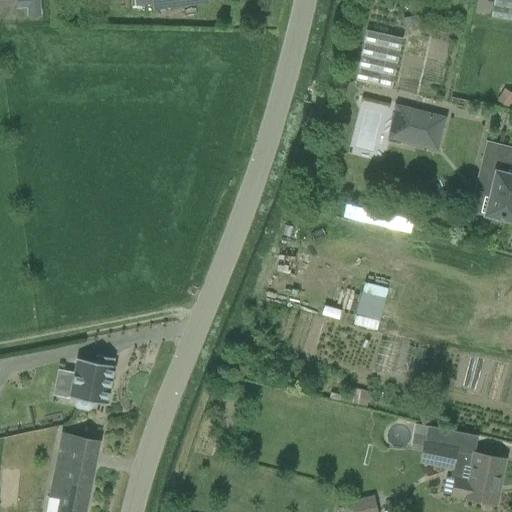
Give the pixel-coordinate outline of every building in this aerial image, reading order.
[(26,0),(27,9),(28,16),(41,15),(40,0),(26,0)] [(410,17),(413,30),(420,29),(417,15),(410,17)] [(363,27),(351,78),(389,87),(401,36),(363,27)] [(511,93),(505,89),(498,102),(510,108),(511,103),(511,93)] [(418,130),(442,136),(447,117),(396,104),(387,139),(414,146),(418,130)] [(474,190),(489,194),(483,218),(511,226),(511,178),(502,176),(509,151),(486,145),(474,190)] [(106,405),(114,366),(112,365),(114,358),(97,355),(95,362),(78,358),(70,397),(76,398),(74,404),(77,408),(88,410),(91,408),(92,402),(106,405)] [(273,370),(278,370),(279,381),(290,380),(288,362),(277,363),(273,364),(273,370)] [(447,447),(450,430),(427,426),(427,427),(414,425),(410,449),(421,451),(419,463),(453,469),(457,449),(447,447)] [(57,511),(85,511),(99,441),(62,433),(49,496),(60,498),(57,511)] [(467,499),(495,505),(504,459),(475,453),(470,481),(455,478),(452,494),(467,497),(467,499)] [(350,501),(352,511),(376,511),(373,496),(350,501)]
